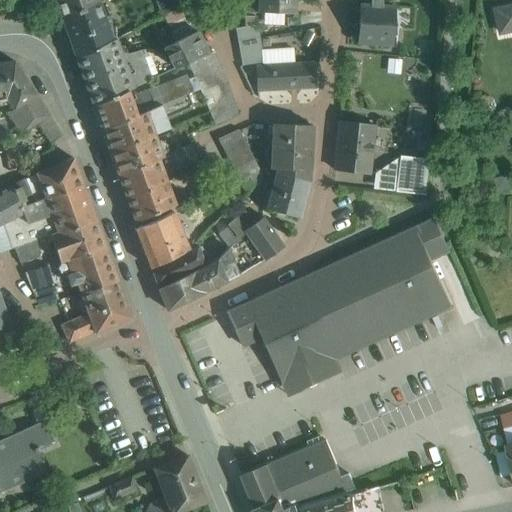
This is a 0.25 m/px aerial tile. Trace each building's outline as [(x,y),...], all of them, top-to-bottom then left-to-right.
[(55,0),(63,21),(100,3),(99,0),(55,0)] [(184,6),(180,0),(156,0),(163,16),(164,16),(184,6)] [(248,0),(248,11),(258,12),(295,14),(295,0),(248,0)] [(383,0),(371,0),(371,5),(361,5),(359,44),(393,46),(395,7),(383,6),(383,0)] [(100,3),(63,21),(77,59),(114,41),(100,3)] [(184,6),(164,16),(173,36),(193,27),(184,6)] [(511,7),(496,11),(501,34),(511,31),(511,7)] [(324,14),(307,15),(308,24),(325,23),(324,14)] [(197,31),(164,48),(174,68),(188,62),(209,53),(197,31)] [(259,38),(238,42),(242,65),(263,62),(261,51),(259,38)] [(114,41),(77,59),(93,107),(128,91),(151,80),(141,51),(122,56),(115,39),(114,41)] [(293,49),(261,51),(263,62),(263,66),(257,66),(258,91),(314,88),(313,63),(294,64),(293,49)] [(209,53),(188,62),(201,90),(226,80),(213,52),(209,53)] [(36,95),(14,61),(0,62),(0,99),(9,97),(12,101),(8,104),(25,131),(40,122),(49,116),(36,95)] [(186,76),(149,89),(150,91),(137,97),(141,106),(144,112),(147,111),(168,102),(169,102),(188,95),(193,93),(186,76)] [(226,80),(201,90),(210,110),(233,100),(226,80)] [(128,91),(93,107),(102,130),(144,112),(141,106),(135,109),(128,91)] [(168,102),(147,111),(154,133),(162,130),(158,121),(194,107),(188,95),(169,102),(168,102)] [(233,100),(210,110),(216,124),(238,115),(233,100)] [(144,112),(102,130),(110,152),(154,134),(154,133),(147,111),(144,112)] [(61,135),(49,116),(40,122),(52,141),(61,135)] [(373,127),(340,122),(335,169),(368,173),(373,127)] [(311,126),(273,124),(271,169),(276,169),(276,174),(308,182),(309,170),(310,170),(311,126)] [(263,177),(238,129),(217,139),(246,194),(263,177)] [(154,134),(110,152),(119,176),(158,159),(162,157),(154,134)] [(191,144),(172,153),(177,164),(196,156),(191,144)] [(371,186),(422,194),(426,163),(376,156),(371,186)] [(73,159),(36,173),(45,199),(83,186),(73,159)] [(158,159),(119,176),(127,199),(161,185),(157,175),(163,173),(158,159)] [(202,173),(185,184),(191,192),(208,181),(202,173)] [(276,174),(275,174),(266,209),(300,218),(309,182),(308,182),(276,174)] [(35,203),(25,179),(12,186),(21,207),(35,203)] [(161,185),(127,199),(135,222),(175,204),(170,191),(164,193),(161,185)] [(12,186),(0,192),(0,224),(2,223),(11,248),(14,248),(36,241),(50,236),(58,233),(45,199),(35,203),(21,207),(12,186)] [(83,186),(45,199),(58,233),(96,221),(83,186)] [(173,212),(135,229),(151,268),(188,250),(173,212)] [(253,226),(243,212),(229,224),(239,237),(245,233),(253,226)] [(283,246),(263,218),(253,226),(245,233),(264,260),(283,246)] [(105,248),(96,221),(58,233),(50,236),(60,262),(62,261),(105,248)] [(416,228),(281,288),(282,290),(277,292),(276,291),(227,313),(230,321),(242,346),(261,337),(288,397),(343,372),(337,358),(452,306),(431,261),(450,253),(446,244),(427,252),(416,228)] [(36,241),(14,248),(20,263),(42,256),(36,241)] [(197,247),(152,270),(159,288),(193,271),(205,265),(203,259),(197,247)] [(105,248),(62,261),(64,268),(69,266),(71,274),(68,275),(70,285),(77,283),(80,293),(118,282),(105,248)] [(228,248),(218,259),(205,265),(193,271),(197,279),(214,271),(220,285),(240,275),(228,248)] [(214,252),(207,255),(208,257),(203,259),(205,265),(218,259),(214,252)] [(47,265),(24,272),(32,292),(53,285),(47,265)] [(193,271),(159,288),(167,310),(220,285),(214,271),(197,279),(193,271)] [(118,282),(80,293),(88,313),(61,325),(69,343),(95,332),(95,333),(131,318),(118,282)] [(511,411),(501,414),(505,428),(511,426),(511,411)] [(0,439),(0,494),(0,496),(32,490),(30,479),(45,472),(36,452),(51,445),(42,424),(41,422),(37,424),(0,439)] [(326,440),(242,476),(255,507),(251,508),(252,509),(255,507),(256,508),(281,497),(286,509),(297,504),(299,509),(369,489),(368,488),(357,492),(349,474),(342,477),(326,440)] [(187,455),(153,468),(165,500),(152,505),(148,511),(179,511),(205,502),(187,455)] [(132,477),(109,485),(114,498),(137,489),(132,477)] [(299,509),(299,510),(299,511),(385,511),(379,487),(299,509)] [(280,498),(256,509),(256,508),(255,507),(252,509),(253,511),(299,511),(299,510),(298,510),(295,506),(285,510),(280,498)]
